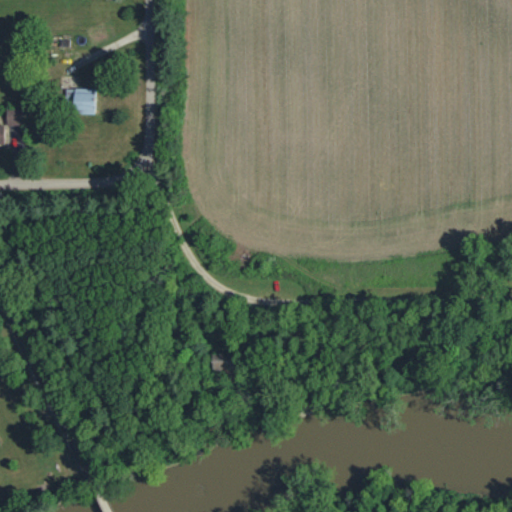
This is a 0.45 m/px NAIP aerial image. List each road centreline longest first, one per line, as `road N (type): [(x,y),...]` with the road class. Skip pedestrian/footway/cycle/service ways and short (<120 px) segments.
road 1 (residential): [(141,167),(151,139),(148,0)]
road 2 (residential): [(0,184),(106,181),(141,167)]
